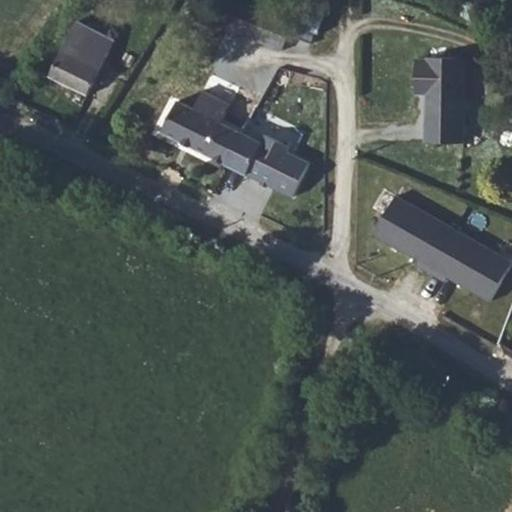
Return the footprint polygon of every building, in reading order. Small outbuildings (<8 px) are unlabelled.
[(317,0),(303,0),(296,22),(317,30),(316,33),(320,34),(329,8),(315,5),(317,0)] [(238,33),(249,5),(237,1),(225,28),(238,33)] [(249,5),(238,33),(284,51),(290,36),(313,44),(316,33),(317,30),(296,22),(249,5)] [(78,21),(67,37),(69,38),(51,76),(70,86),(88,41),(97,31),(78,21)] [(88,41),(70,86),(89,95),(99,75),(116,40),(97,31),(88,41)] [(465,143),(466,58),(428,57),(428,60),(418,59),(417,90),(428,90),(427,142),(465,143)] [(99,75),(89,95),(104,102),(114,82),(99,75)] [(164,132),(229,164),(245,133),(223,122),(232,104),(204,90),(196,108),(180,100),(164,132)] [(245,133),(229,164),(248,173),(294,197),(311,163),(289,152),(291,147),(267,135),(263,142),(245,133)] [(456,230),(398,196),(375,235),(418,260),(416,264),(431,273),(456,230)] [(511,262),(456,230),(431,273),(446,282),(449,277),(492,302),(511,267),(511,262)]
